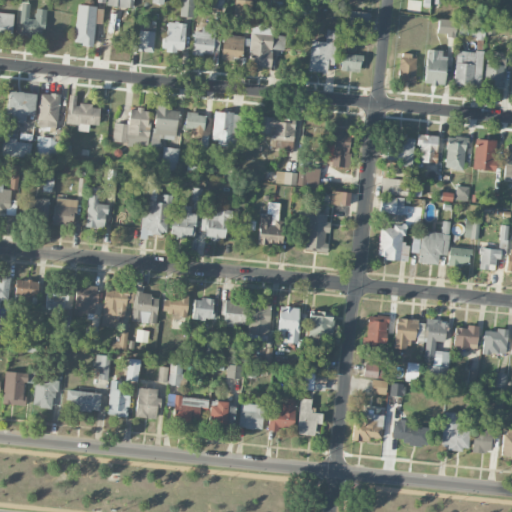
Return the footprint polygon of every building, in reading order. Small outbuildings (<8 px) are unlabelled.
[(192,17),(193,0),(181,0),(180,16),(192,17)] [(211,0),(211,7),(224,8),(223,0),(211,0)] [(236,0),(236,15),(251,16),(251,0),(248,0),(236,0)] [(46,9),(35,8),(34,19),(28,18),(30,3),(21,2),(19,24),(22,25),(21,34),(43,37),(46,9)] [(93,45),(95,6),(76,5),(74,44),(93,45)] [(370,12),(350,10),(349,26),(368,27),(370,12)] [(0,33),(12,34),(13,13),(0,12),(0,33)] [(457,20),(438,18),(437,34),(455,36),(457,20)] [(161,50),(183,52),(186,24),(168,22),(166,35),(163,35),(161,50)] [(249,65),(270,66),(271,49),(283,49),(284,35),(272,35),(273,25),(251,24),(249,65)] [(154,25),(138,25),(138,51),(154,52),(154,25)] [(192,54),(212,56),(214,29),(194,27),(192,54)] [(334,65),(335,30),(325,30),(325,41),(310,40),(309,71),(327,72),(327,65),(334,65)] [(221,57),(242,59),(243,36),(223,35),(221,57)] [(424,84),(443,85),(445,50),(426,49),(424,84)] [(481,87),(482,51),(455,50),(454,86),(481,87)] [(484,88),(502,89),(504,52),(491,51),(490,64),(484,63),(484,88)] [(398,81),(413,82),(415,53),(399,52),(398,81)] [(360,71),(361,54),(341,53),(340,71),(360,71)] [(35,93),(8,92),(7,122),(25,123),(25,115),(34,115),(35,93)] [(58,127),(59,94),(39,93),(37,127),(58,127)] [(66,124),(78,125),(77,131),(88,131),(89,124),(98,125),(100,106),(75,104),(76,95),(68,94),(66,124)] [(152,145),(159,146),(159,138),(175,139),(178,107),(156,105),(152,145)] [(147,144),(149,109),(129,108),(129,123),(113,123),(112,143),(147,144)] [(238,147),(239,113),(215,112),(214,146),(238,147)] [(194,137),(209,137),(210,115),(185,114),(185,128),(194,128),(194,137)] [(282,141),(292,142),(293,118),(259,116),(259,139),(270,139),(270,147),(282,148),(282,141)] [(325,164),(348,166),(350,130),(326,129),(325,164)] [(437,136),(419,134),(417,162),(436,163),(437,136)] [(443,168),(462,170),(466,137),(447,135),(443,168)] [(57,136),(35,140),(37,149),(49,147),(50,153),(55,152),(55,148),(59,148),(57,136)] [(413,137),(390,136),(389,160),(400,160),(399,166),(412,166),(413,137)] [(31,142),(3,139),(2,155),(29,158),(31,142)] [(495,170),(496,140),(474,139),(473,170),(495,170)] [(160,169),(176,171),(179,148),(163,146),(160,169)] [(319,162),(307,162),(307,167),(297,167),(298,187),(319,186),(319,162)] [(296,184),(296,172),(275,171),(275,183),(296,184)] [(42,191),(52,192),(53,176),(43,176),(42,191)] [(408,179),(382,178),(381,194),(407,195),(408,179)] [(0,214),(15,215),(16,200),(10,200),(10,189),(2,189),(2,183),(0,183),(0,214)] [(420,196),(420,185),(411,185),(411,196),(420,196)] [(469,187),(456,185),(454,199),(467,201),(469,187)] [(98,188),(87,187),(86,228),(105,228),(105,204),(98,204),(98,188)] [(348,205),(350,192),(331,190),(330,203),(348,205)] [(497,205),(497,192),(490,191),(489,205),(497,205)] [(142,201),(141,238),(148,238),(148,233),(168,234),(169,195),(158,195),(158,201),(142,201)] [(379,213),(402,214),(403,197),(380,196),(379,213)] [(48,219),(48,198),(29,197),(28,219),(48,219)] [(52,224),(74,226),(76,200),(55,198),(52,224)] [(279,203),(267,202),(266,213),(259,213),(258,244),(284,245),(285,223),(278,223),(279,203)] [(195,206),(173,205),(172,236),(193,236),(195,206)] [(226,218),(232,218),(232,209),(208,208),(208,216),(201,216),(201,231),(206,231),(205,239),(225,240),(226,218)] [(328,214),(303,212),(301,251),(326,252),(328,214)] [(464,237),(478,238),(479,220),(465,219),(464,237)] [(508,225),(500,225),(498,246),(506,247),(508,225)] [(408,259),(408,243),(404,243),(404,226),(379,226),(378,259),(408,259)] [(447,255),(448,233),(420,232),(419,263),(438,264),(438,254),(447,255)] [(468,267),(470,249),(449,246),(447,264),(468,267)] [(500,249),(479,248),(478,269),(494,270),(495,259),(499,259),(500,249)] [(0,304),(0,305),(0,300),(8,300),(9,278),(0,277),(0,304)] [(39,281),(16,278),(14,297),(36,300),(39,281)] [(96,314),(97,287),(76,286),(74,313),(96,314)] [(126,317),(127,289),(104,288),(102,326),(115,326),(115,317),(126,317)] [(46,293),(45,314),(62,314),(63,293),(46,293)] [(163,295),(162,312),(172,313),(171,316),(187,317),(188,296),(163,295)] [(213,299),(193,298),(192,319),(213,319),(213,299)] [(223,301),(222,325),(245,326),(246,302),(223,301)] [(269,330),(270,304),(250,302),(247,340),(272,342),(273,331),(269,330)] [(286,342),(297,342),(298,307),(278,306),(278,337),(286,337),(286,342)] [(332,311),(309,311),(309,334),(332,335),(332,311)] [(387,316),(367,315),(366,337),(364,337),(363,345),(386,345),(387,316)] [(394,349),(406,349),(407,340),(416,340),(416,319),(395,318),(394,349)] [(424,362),(434,362),(434,341),(445,341),(445,319),(426,319),(424,362)] [(67,321),(58,321),(58,334),(67,335),(67,321)] [(455,325),(452,348),(475,350),(478,328),(455,325)] [(97,341),(98,327),(86,327),(85,340),(97,341)] [(484,330),(481,352),(504,355),(508,329),(495,327),(494,332),(484,330)] [(127,332),(120,331),(119,341),(112,340),(111,349),(126,350),(127,332)] [(98,379),(108,379),(109,355),(95,354),(95,368),(99,368),(98,379)] [(137,381),(140,360),(128,358),(125,379),(137,381)] [(317,359),(304,359),(304,370),(317,371),(317,359)] [(418,363),(407,362),(406,379),(417,379),(418,363)] [(169,385),(181,385),(181,363),(169,363),(169,385)] [(363,377),(384,379),(385,369),(378,368),(378,365),(364,363),(363,377)] [(241,365),(227,365),(226,378),(241,379),(241,365)] [(167,382),(168,366),(158,366),(158,382),(167,382)] [(446,381),(446,367),(428,366),(428,380),(446,381)] [(23,405),(24,382),(27,382),(28,372),(4,371),(3,404),(23,405)] [(313,390),(314,384),(326,384),(327,374),(301,373),(300,389),(313,390)] [(57,380),(35,377),(32,406),(53,409),(57,380)] [(386,380),(371,379),(370,394),(385,394),(386,380)] [(128,390),(120,389),(121,381),(109,380),(108,415),(127,416),(128,390)] [(157,388),(137,387),(136,417),(156,418),(157,388)] [(67,408),(99,412),(102,393),(69,390),(67,408)] [(203,397),(174,396),(173,421),(201,423),(203,397)] [(284,410),(268,409),(268,431),(277,431),(278,427),(294,428),(295,398),(284,397),(284,410)] [(313,399),(300,398),(296,433),(316,436),(317,424),(321,425),(323,414),(312,412),(313,399)] [(210,402),(208,421),(225,422),(227,404),(210,402)] [(501,418),(502,403),(493,402),(493,418),(501,418)] [(239,428),(262,429),(263,404),(240,403),(239,428)] [(469,430),(457,429),(459,413),(443,412),(441,447),(467,449),(469,430)] [(369,441),(369,437),(381,438),(383,414),(360,413),(359,422),(352,422),(351,440),(369,441)] [(427,426),(393,420),(389,439),(423,445),(427,426)] [(471,450),(490,453),(493,427),(475,424),(471,450)] [(511,435),(502,435),(501,456),(511,456),(511,435)]
